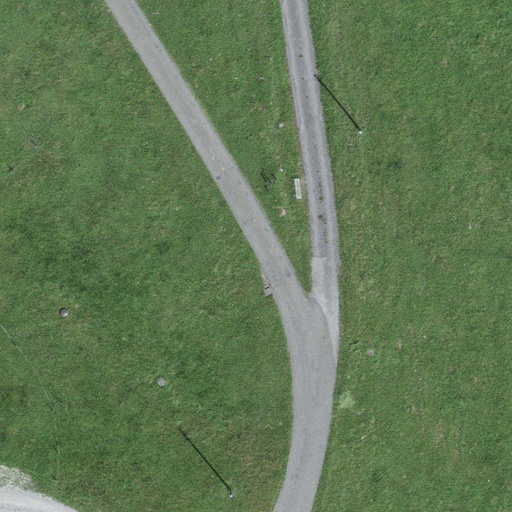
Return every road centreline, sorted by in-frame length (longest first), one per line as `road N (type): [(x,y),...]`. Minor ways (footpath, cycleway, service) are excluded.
road 1 (unclassified): [(292,511),(311,428),(312,353),(251,215),(117,0)]
road 2 (track): [(300,0),(327,179),(323,299),(312,353)]
